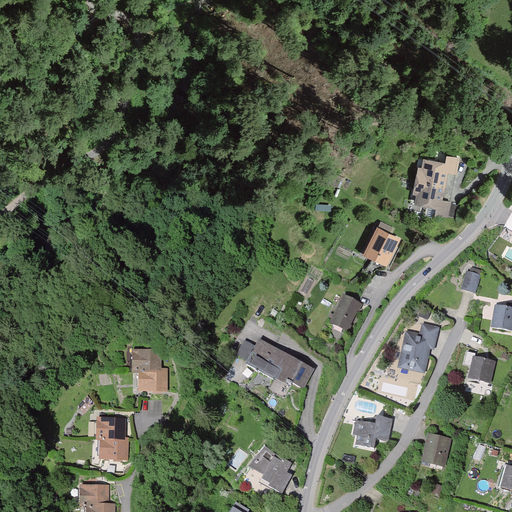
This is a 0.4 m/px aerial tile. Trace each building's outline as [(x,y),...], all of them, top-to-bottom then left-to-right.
[(468,164),(451,160),(448,169),(426,163),(424,173),(421,172),(415,194),(421,196),(419,205),(441,211),(440,216),(455,220),(468,164)] [(399,241),(380,231),(367,256),(387,266),(399,241)] [(481,274),(470,271),(464,292),(475,295),(481,274)] [(361,309),(345,301),(332,327),(349,335),(361,309)] [(511,312),(497,311),(495,329),(511,331),(511,312)] [(438,330),(424,327),(422,338),(408,336),(401,370),(424,375),(429,350),(434,351),(438,330)] [(312,372),(262,346),(251,367),(288,386),(290,382),(304,389),(312,372)] [(502,350),(500,355),(508,359),(510,354),(502,350)] [(161,355),(136,356),(136,375),(141,375),(141,395),(162,394),(161,355)] [(476,357),(470,356),(467,369),(472,370),(470,381),(489,385),(493,365),(475,361),(476,357)] [(388,418),(377,416),(376,424),(354,420),(352,433),(357,433),(355,444),(383,449),(388,418)] [(126,424),(100,423),(100,443),(103,443),(103,460),(125,460),(126,424)] [(448,444),(430,440),(426,465),(444,469),(448,444)] [(291,469),(267,451),(253,469),(266,479),(264,483),(281,495),(293,478),(287,474),(291,469)] [(107,490),(84,491),(84,508),(89,508),(89,511),(112,511),(112,508),(107,508),(107,490)]
